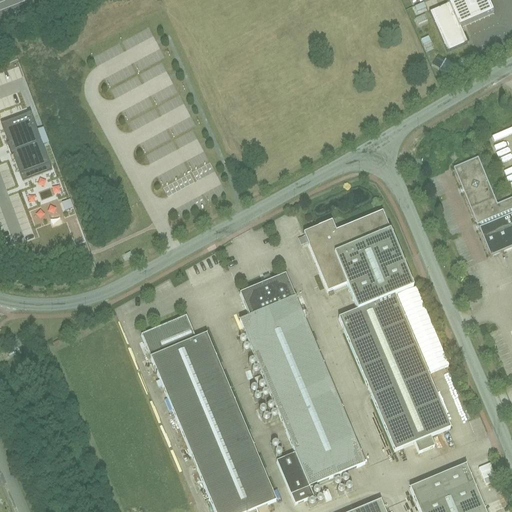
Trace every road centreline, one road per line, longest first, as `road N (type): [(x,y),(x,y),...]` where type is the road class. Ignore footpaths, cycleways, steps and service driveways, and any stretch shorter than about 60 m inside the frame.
road 1 (residential): [(375,148),(104,295),(59,306),(0,300)]
road 2 (residential): [(511,450),(375,148)]
road 3 (residential): [(511,65),(375,148)]
